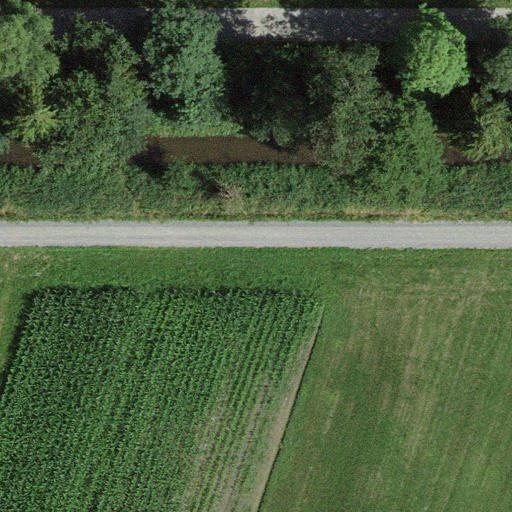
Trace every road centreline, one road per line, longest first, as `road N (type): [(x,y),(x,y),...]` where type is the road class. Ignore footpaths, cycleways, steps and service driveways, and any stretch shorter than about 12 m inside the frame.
road 1 (track): [(0,236),(511,240)]
road 2 (track): [(511,34),(0,31)]
